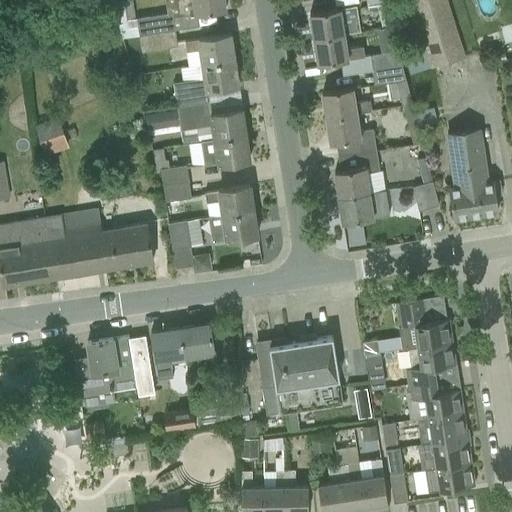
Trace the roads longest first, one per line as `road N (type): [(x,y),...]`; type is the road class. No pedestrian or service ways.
road 1 (residential): [(0,325),(307,278)]
road 2 (residential): [(307,278),(265,0)]
road 3 (residential): [(511,463),(481,252)]
road 4 (residential): [(307,278),(481,252)]
